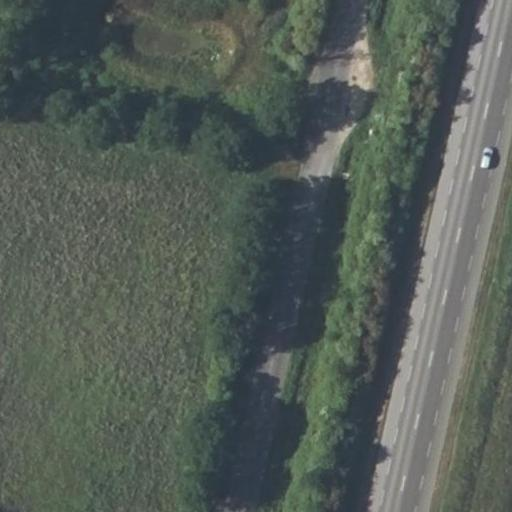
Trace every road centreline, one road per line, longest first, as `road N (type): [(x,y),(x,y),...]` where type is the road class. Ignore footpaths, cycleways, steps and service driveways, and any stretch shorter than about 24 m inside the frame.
road 1 (unclassified): [(239,511),(353,0)]
road 2 (primary): [(397,511),(511,0)]
